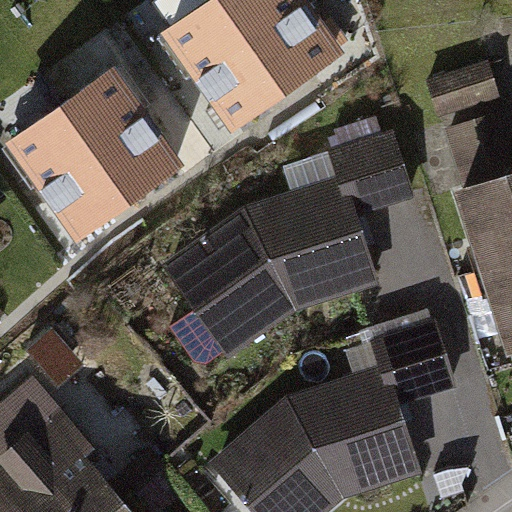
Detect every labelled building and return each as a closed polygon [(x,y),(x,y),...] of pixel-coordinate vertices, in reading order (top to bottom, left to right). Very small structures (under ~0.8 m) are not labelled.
[(202,0),(158,33),(234,137),(352,51),(314,0),(202,0)] [(488,61),(431,78),(441,112),(498,94),(488,61)] [(117,64),(10,143),(82,239),(188,160),(117,64)] [(469,188),(511,174),(511,128),(506,111),(449,128),(469,188)] [(347,181),(355,209),(410,193),(393,135),(337,152),(347,181)] [(511,174),(469,188),(465,189),(511,340),(511,174)] [(355,209),(347,181),(251,209),(172,265),(201,305),(173,328),(196,360),(209,362),(228,350),(218,333),(277,292),(281,306),(374,277),(355,209)] [(388,370),(398,400),(451,383),(426,311),(375,329),(388,370)] [(398,400),(388,370),(293,399),(219,464),(263,511),(283,511),(318,483),(324,496),(417,467),(398,400)] [(38,389),(0,421),(0,511),(154,511),(177,494),(137,448),(98,481),(74,454),(85,444),(38,389)]
